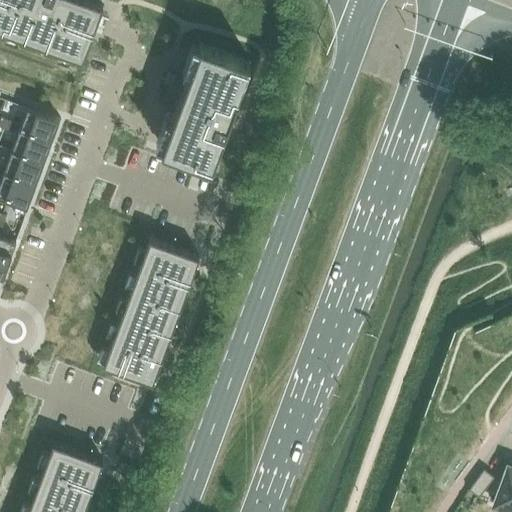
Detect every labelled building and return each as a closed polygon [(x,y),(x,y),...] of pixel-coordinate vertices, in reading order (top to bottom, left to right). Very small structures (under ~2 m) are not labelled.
[(0,0),(0,30),(82,61),(90,40),(103,6),(86,0),(0,0)] [(198,46),(160,149),(210,167),(248,64),(198,46)] [(20,124),(19,128),(52,141),(53,140),(50,139),(58,119),(60,120),(61,118),(27,106),(20,124)] [(1,116),(0,118),(0,126),(7,129),(10,120),(1,116)] [(10,120),(7,129),(17,133),(11,150),(45,162),(43,161),(50,140),(52,141),(19,128),(20,124),(10,120)] [(5,166),(3,171),(37,184),(37,183),(35,182),(42,162),(44,163),(45,162),(11,150),(5,166)] [(0,164),(0,174),(1,175),(0,178),(0,195),(29,205),(29,204),(27,203),(34,183),(36,184),(37,184),(3,171),(5,166),(0,164)] [(0,273),(1,274),(0,278),(0,280),(1,281),(16,240),(0,234),(0,232),(3,224),(0,223),(0,273)] [(149,237),(103,363),(150,380),(149,383),(150,383),(151,381),(152,381),(162,354),(157,352),(183,280),(184,280),(187,281),(189,277),(190,277),(195,265),(193,264),(197,255),(193,254),(193,253),(189,251),(149,237)] [(53,441),(26,511),(76,511),(87,484),(91,486),(92,481),(94,482),(99,469),(97,468),(100,459),(96,458),(96,457),(93,455),(53,441)] [(511,461),(509,460),(493,504),(511,510),(511,461)] [(484,469),(483,468),(469,488),(469,489),(479,496),(494,476),(484,469)]
